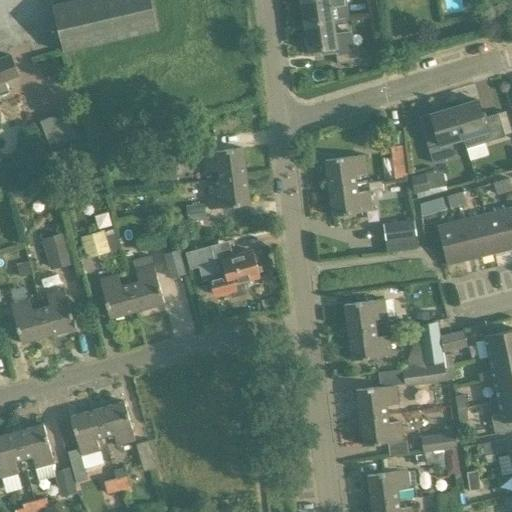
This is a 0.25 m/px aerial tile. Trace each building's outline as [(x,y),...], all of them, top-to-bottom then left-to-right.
[(63,52),(158,31),(150,0),(69,0),(52,4),(63,52)] [(343,0),(301,0),(305,24),(345,18),(346,18),(343,0)] [(357,47),(350,48),(345,18),(305,24),(308,52),(321,50),(321,54),(336,52),(337,64),(359,61),(357,47)] [(0,96),(9,93),(4,81),(17,76),(9,55),(0,58),(0,96)] [(511,133),(504,111),(483,118),(477,100),(453,107),(462,139),(465,149),(505,137),(504,135),(511,133)] [(432,163),(455,157),(450,142),(462,139),(453,107),(418,118),(432,163)] [(55,115),(63,139),(73,136),(66,112),(55,115)] [(64,143),(54,116),(39,121),(49,149),(64,143)] [(381,159),(382,174),(393,172),(393,179),(406,178),(402,146),(389,147),(391,158),(381,159)] [(218,179),(246,176),(243,148),(203,153),(205,171),(217,170),(218,179)] [(328,187),(355,183),(354,175),(367,173),(364,155),(325,160),(328,187)] [(145,172),(146,184),(160,182),(158,170),(145,172)] [(413,193),(428,191),(425,174),(410,177),(413,193)] [(246,176),(218,179),(219,188),(207,189),(209,208),(249,203),(246,176)] [(511,190),(508,178),(501,180),(504,192),(511,190)] [(492,183),(496,195),(504,192),(501,180),(492,183)] [(355,183),(328,187),(332,215),(371,210),(369,190),(356,192),(355,183)] [(12,201),(23,198),(20,187),(9,190),(12,201)] [(465,204),(461,192),(455,193),(458,206),(465,204)] [(445,196),(449,209),(458,206),(455,193),(445,196)] [(442,196),(420,204),(420,215),(445,207),(442,196)] [(187,222),(205,219),(203,203),(185,206),(187,222)] [(511,248),(511,225),(508,208),(484,214),(494,253),(511,248)] [(494,253),(484,214),(461,220),(471,259),(494,253)] [(384,231),(415,227),(413,216),(405,217),(406,221),(383,224),(384,231)] [(471,259),(461,220),(437,226),(447,265),(471,259)] [(160,228),(135,232),(137,250),(163,246),(160,228)] [(103,230),(79,237),(81,244),(85,259),(122,248),(118,235),(115,236),(105,239),(105,237),(103,230)] [(63,233),(41,239),(45,254),(49,270),(72,264),(67,248),(63,233)] [(198,249),(185,253),(190,269),(198,267),(203,281),(208,279),(211,289),(227,284),(229,294),(231,298),(245,294),(242,281),(258,276),(251,250),(232,256),(220,259),(221,259),(212,262),(208,246),(198,249)] [(178,250),(164,254),(170,278),(184,274),(178,250)] [(19,276),(42,270),(39,258),(16,264),(19,276)] [(129,283),(137,311),(164,303),(153,264),(134,269),(138,281),(129,283)] [(137,311),(129,283),(120,285),(117,274),(99,279),(110,318),(137,311)] [(16,288),(11,289),(14,301),(20,299),(16,288)] [(40,308),(47,335),(74,328),(64,289),(46,294),(49,305),(40,308)] [(47,335),(40,308),(31,310),(28,299),(10,304),(21,343),(47,335)] [(273,299),(262,302),(264,311),(275,308),(273,299)] [(346,332),(376,328),(375,320),(386,319),(383,299),(342,304),(346,332)] [(216,308),(204,311),(208,323),(220,320),(216,308)] [(428,310),(415,312),(417,323),(429,321),(428,310)] [(428,323),(417,325),(418,331),(423,365),(434,364),(443,363),(439,336),(437,322),(434,322),(428,323)] [(376,328),(346,332),(350,360),(391,355),(388,335),(377,337),(376,328)] [(489,358),(511,352),(511,329),(484,336),(489,358)] [(444,352),(467,347),(464,330),(440,336),(444,352)] [(477,374),(479,382),(493,379),(511,375),(511,352),(489,358),(491,371),(477,374)] [(444,367),(453,365),(451,353),(442,355),(444,367)] [(431,365),(401,369),(403,383),(403,386),(433,383),(431,365)] [(453,365),(444,367),(446,380),(455,379),(453,365)] [(401,368),(378,369),(378,384),(402,383),(401,368)] [(498,400),(511,397),(511,375),(493,379),(498,400)] [(188,439),(227,434),(219,377),(179,383),(182,403),(193,401),(196,418),(185,420),(188,439)] [(358,418),(387,414),(386,406),(398,404),(395,384),(354,390),(358,418)] [(457,409),(466,407),(464,395),(455,396),(457,409)] [(490,415),(494,435),(511,430),(511,397),(498,400),(500,413),(490,415)] [(96,409),(104,437),(112,435),(115,446),(134,440),(123,402),(96,409)] [(466,407),(457,409),(459,422),(468,420),(466,407)] [(104,437),(96,409),(69,417),(80,456),(99,450),(96,439),(104,437)] [(387,414),(358,418),(362,446),(402,440),(400,421),(388,423),(387,414)] [(16,432),(24,459),(33,457),(36,468),(53,464),(42,425),(16,432)] [(24,459),(16,432),(0,436),(0,477),(18,473),(15,462),(24,459)] [(420,436),(422,452),(446,450),(444,434),(420,436)] [(149,440),(135,444),(143,472),(157,468),(149,440)] [(494,441),(482,444),(485,456),(497,453),(494,441)] [(425,454),(416,455),(417,465),(426,463),(425,454)] [(454,474),(459,473),(457,461),(445,463),(447,475),(454,474)] [(131,492),(124,467),(112,470),(115,478),(116,478),(120,491),(119,491),(120,495),(131,492)] [(53,472),(60,497),(76,493),(69,468),(53,472)] [(77,485),(88,481),(85,471),(74,474),(77,485)] [(370,503),(398,500),(396,491),(409,489),(406,471),(366,476),(370,503)] [(467,482),(478,480),(477,471),(468,472),(466,472),(467,482)] [(106,494),(119,491),(120,491),(116,478),(115,478),(103,482),(106,494)] [(478,480),(467,482),(467,483),(468,491),(472,490),(478,490),(479,489),(478,480)] [(460,511),(458,493),(450,494),(437,496),(438,511),(460,511)] [(44,511),(49,511),(45,497),(35,500),(38,511),(44,511)] [(22,504),(23,508),(14,510),(14,511),(38,511),(35,500),(22,504)] [(398,500),(370,503),(371,511),(411,511),(411,508),(399,510),(398,500)]
